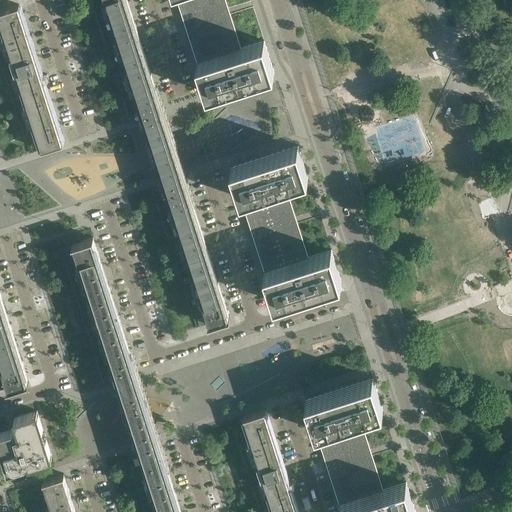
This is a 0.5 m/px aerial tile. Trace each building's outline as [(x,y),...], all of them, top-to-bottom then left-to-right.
[(185,175),(166,118),(166,116),(163,109),(127,0),(106,0),(142,117),(144,123),(145,125),(163,182),(164,184),(209,323),(230,316),(229,316),(185,179),(186,179),(185,175)] [(177,0),(207,93),(275,71),(264,40),(240,47),(241,51),(236,53),(218,0),(177,0)] [(67,11),(65,3),(55,6),(58,14),(67,11)] [(29,36),(19,5),(19,4),(0,9),(0,15),(9,43),(29,36)] [(40,73),(29,36),(9,43),(20,79),(40,73)] [(52,110),(40,73),(20,79),(32,116),(52,110)] [(62,142),(52,110),(32,116),(42,148),(42,149),(63,142),(63,141),(62,142)] [(284,184),(308,177),(298,145),(231,166),(274,302),(294,296),(342,280),(332,249),(307,256),(309,260),(303,262),(277,182),(283,180),(284,184)] [(150,414),(147,403),(140,382),(139,379),(138,374),(137,374),(93,237),(94,237),(93,236),(72,243),(72,244),(73,244),(117,380),(116,380),(117,381),(118,386),(118,387),(119,389),(138,448),(139,450),(138,450),(158,511),(181,511),(159,444),(160,443),(157,434),(155,429),(151,415),(150,414)] [(0,361),(8,387),(7,387),(7,388),(29,381),(29,380),(28,380),(0,292),(0,361)] [(93,359),(74,365),(82,390),(99,385),(97,377),(86,380),(82,369),(95,365),(93,359)] [(358,413),(359,417),(383,409),(373,377),(306,399),(341,511),(416,511),(406,481),(382,489),(383,493),(378,494),(365,454),(352,414),(358,413)] [(297,511),(265,410),(265,409),(244,416),(245,416),(275,511),(297,511)] [(51,451),(37,410),(14,417),(16,423),(18,422),(20,427),(0,433),(1,436),(0,438),(0,437),(0,446),(6,466),(9,465),(11,466),(12,469),(26,465),(25,463),(29,462),(29,464),(52,457),(51,451)] [(69,491),(64,474),(64,473),(43,480),(43,481),(44,481),(49,497),(69,491)] [(62,511),(75,508),(69,491),(49,497),(53,511),(62,511)]
